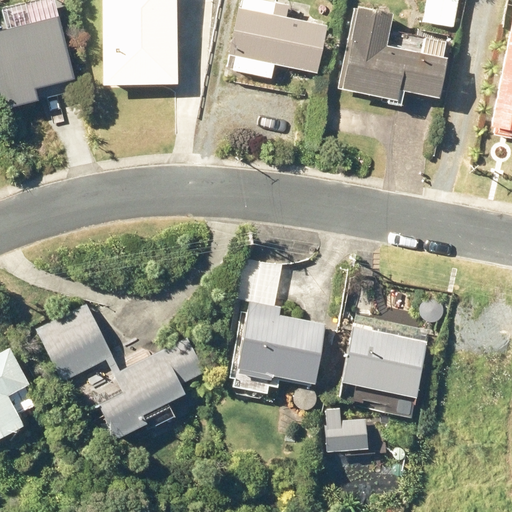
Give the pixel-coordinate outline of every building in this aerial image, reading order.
[(62,0),(16,0),(18,6),(32,3),(36,21),(66,15),(62,0)] [(97,0),(99,87),(172,86),(170,0),(97,0)] [(249,0),(236,0),(224,55),(232,57),(229,71),(267,79),(270,64),(313,73),(324,21),(307,17),(306,24),(282,19),(285,8),(249,0)] [(424,0),(421,23),(451,28),(456,0),(424,0)] [(511,4),(511,5),(486,128),(511,133),(511,4)] [(338,91),(385,100),(384,105),(397,107),(400,93),(437,100),(445,61),(439,60),(442,43),(421,39),(418,56),(381,49),(388,15),(354,9),(338,91)] [(31,90),(55,84),(47,52),(15,59),(8,30),(0,31),(0,111),(34,103),(31,90)] [(278,308),(271,307),(279,264),(242,257),(234,298),(245,300),(232,370),(235,371),(234,377),(267,383),(268,378),(310,386),(321,326),(277,317),(278,308)] [(112,379),(87,392),(111,441),(141,426),(143,431),(171,417),(164,404),(181,395),(175,384),(201,372),(184,338),(118,372),(84,304),(34,329),(60,382),(103,360),(112,379)] [(353,320),(343,376),(404,388),(417,390),(427,335),(353,320)] [(0,437),(18,428),(12,417),(31,407),(21,387),(24,385),(6,350),(0,352),(0,437)] [(364,430),(324,432),(324,452),(364,450),(364,430)]
